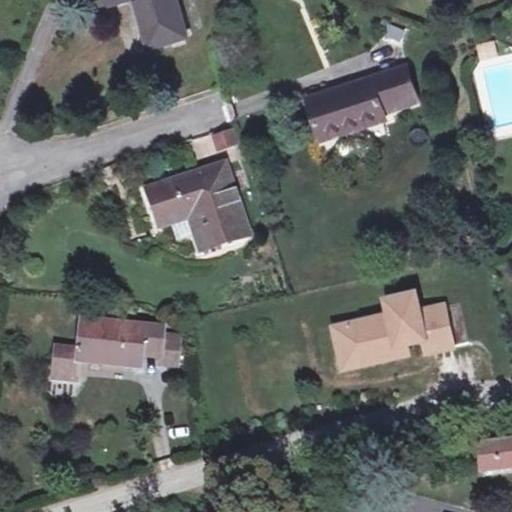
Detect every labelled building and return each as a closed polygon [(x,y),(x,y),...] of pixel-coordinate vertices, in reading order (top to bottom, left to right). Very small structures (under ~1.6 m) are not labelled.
[(109,0),(97,0),(101,9),(112,5),(109,0)] [(187,38),(175,0),(109,0),(112,5),(129,0),(135,0),(150,49),(187,38)] [(417,103),(406,67),(307,99),(321,141),(385,120),(383,114),(417,103)] [(213,136),(218,150),(239,143),(234,129),(213,136)] [(249,236),(225,165),(147,192),(159,228),(170,224),(190,218),(196,237),(202,253),(249,236)] [(190,218),(170,224),(177,243),(196,237),(190,218)] [(470,344),(460,302),(420,311),(415,293),(396,298),(400,314),(391,316),(335,328),(342,359),(370,352),(372,363),(397,357),(394,347),(407,344),(425,340),(428,353),(470,344)] [(400,314),(396,298),(387,300),(391,316),(400,314)] [(163,329),(81,322),(78,351),(55,349),(52,379),(77,382),(80,358),(141,363),(142,357),(160,358),(159,365),(177,367),(180,338),(162,336),(163,329)] [(394,347),(397,357),(410,354),(407,344),(394,347)] [(370,352),(342,359),(345,369),(372,363),(370,352)] [(511,467),(511,442),(478,447),(481,472),(511,467)]
